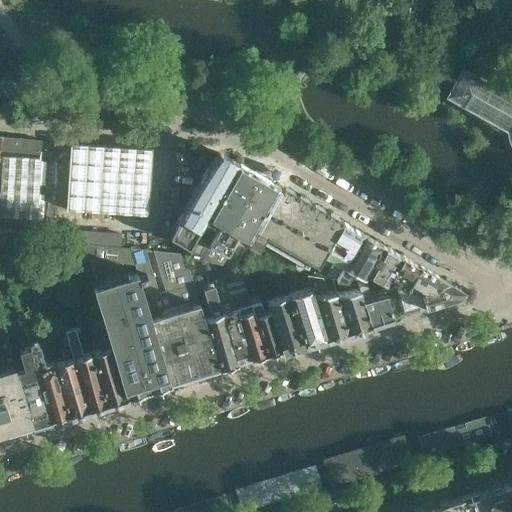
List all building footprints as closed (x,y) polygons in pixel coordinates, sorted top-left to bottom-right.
[(511,95),(462,68),(446,96),(507,130),(507,133),(508,136),(509,139),(509,141),(511,144),(511,146),(511,95)] [(40,153),(41,141),(1,137),(0,145),(0,149),(40,154),(40,153)] [(148,214),(152,148),(70,143),(66,209),(148,214)] [(191,248),(240,163),(239,165),(237,164),(238,163),(219,151),(213,160),(207,169),(198,183),(192,192),(184,206),(179,216),(174,226),(170,236),(189,248),(189,247),(191,248)] [(0,219),(36,223),(41,163),(3,160),(0,195),(0,219)] [(219,248),(260,175),(240,163),(191,248),(187,254),(186,258),(211,262),(219,248)] [(239,259),(256,230),(281,186),(260,175),(219,248),(239,259)] [(318,264),(342,221),(341,221),(340,221),(327,213),(325,212),(312,205),(312,204),(310,203),(310,204),(297,196),(295,195),(282,187),(281,186),(256,230),(318,264)] [(335,278),(361,232),(342,221),(318,264),(311,275),(317,276),(332,278),(335,278)] [(360,282),(382,244),(361,232),(335,278),(342,279),(358,281),(360,282)] [(109,263),(104,247),(79,244),(84,260),(109,263)] [(390,276),(402,256),(382,244),(360,282),(385,285),(390,276)] [(135,267),(131,251),(104,247),(109,263),(135,267)] [(25,266),(21,251),(2,257),(6,268),(7,272),(25,266)] [(191,274),(186,258),(131,251),(135,267),(191,274)] [(406,288),(419,266),(402,256),(390,276),(395,279),(391,286),(406,288)] [(446,281),(440,277),(419,265),(419,266),(406,288),(421,290),(446,281)] [(219,368),(204,318),(194,282),(156,294),(149,272),(138,276),(170,383),(219,368)] [(170,383),(138,276),(137,273),(92,287),(105,328),(125,396),(170,383)] [(348,330),(337,293),(321,291),(317,276),(311,275),(307,275),(312,290),(326,336),(348,330)] [(370,323),(361,291),(344,289),(342,279),(335,278),(332,278),(337,293),(348,330),(370,323)] [(385,285),(360,282),(358,281),(361,291),(370,323),(393,316),(425,306),(421,290),(406,288),(391,286),(385,285)] [(461,295),(464,291),(446,281),(421,290),(425,306),(461,295)] [(237,363),(219,304),(214,287),(204,290),(212,316),(204,318),(219,368),(237,363)] [(326,336),(312,290),(290,297),(304,343),(326,336)] [(304,343),(290,297),(267,303),(269,308),(281,349),(304,343)] [(252,358),(239,317),(236,308),(231,310),(228,301),(219,304),(237,363),(252,358)] [(281,349),(269,308),(261,310),(259,301),(251,303),(266,354),(281,349)] [(266,354),(251,303),(244,306),(246,315),(239,317),(252,358),(266,354)] [(0,434),(33,424),(17,374),(0,316),(0,434)] [(125,396),(105,328),(96,330),(101,348),(92,351),(107,402),(125,396)] [(30,350),(27,338),(24,331),(13,334),(24,372),(17,374),(33,424),(51,419),(30,350)] [(107,402),(92,351),(82,354),(77,336),(68,339),(89,407),(107,402)] [(89,407),(68,339),(58,341),(64,360),(54,363),(70,413),(89,407)] [(70,413),(54,363),(45,365),(39,347),(33,349),(30,350),(51,419),(70,413)] [(417,437),(423,459),(496,436),(489,415),(417,437)] [(322,458),(332,491),(415,465),(405,433),(322,458)] [(253,511),(322,491),(315,468),(234,493),(240,511),(253,511)] [(510,482),(433,505),(434,511),(511,511),(511,484),(511,480),(510,481),(510,482)] [(168,511),(231,511),(226,495),(168,511)]
